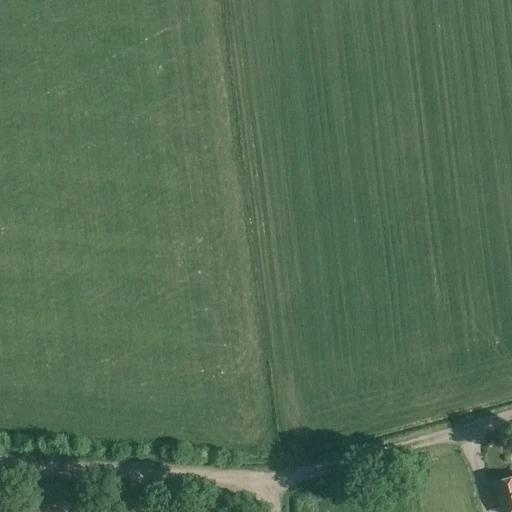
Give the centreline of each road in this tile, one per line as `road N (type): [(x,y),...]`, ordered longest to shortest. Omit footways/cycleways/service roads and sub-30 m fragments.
road 1 (track): [(0,467),(265,480)]
road 2 (track): [(265,480),(511,417)]
